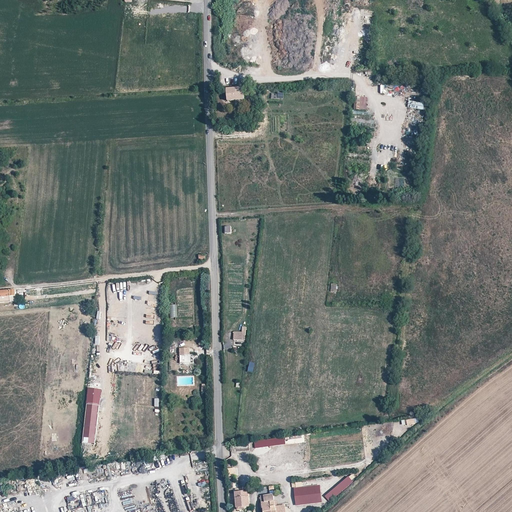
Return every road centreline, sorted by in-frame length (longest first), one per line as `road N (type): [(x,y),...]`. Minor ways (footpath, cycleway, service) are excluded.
road 1 (tertiary): [(206,0),(223,511)]
road 2 (track): [(214,265),(0,288)]
road 3 (track): [(212,214),(414,202)]
road 4 (unknown): [(161,270),(113,308),(104,401)]
road 5 (unknown): [(207,66),(255,79),(339,75)]
